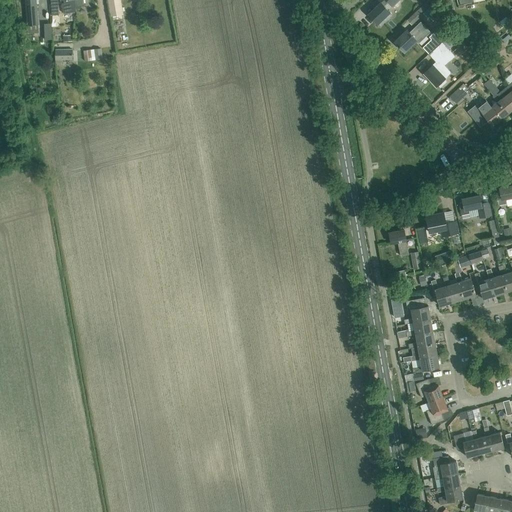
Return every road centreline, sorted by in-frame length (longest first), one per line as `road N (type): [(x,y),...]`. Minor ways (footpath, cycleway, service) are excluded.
road 1 (secondary): [(407,511),(331,85)]
road 2 (residential): [(511,392),(462,397),(448,319),(511,306)]
road 3 (unclassified): [(457,155),(383,82),(331,85)]
